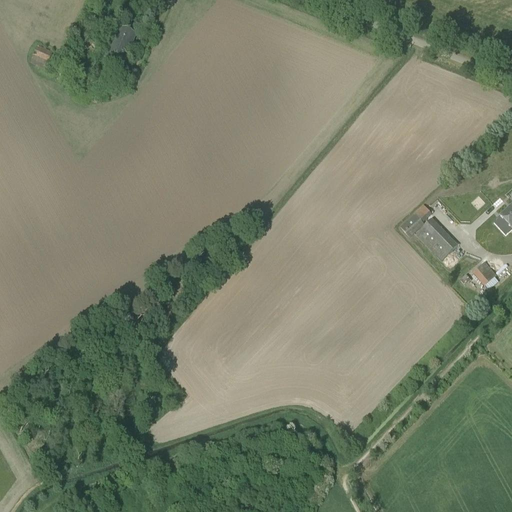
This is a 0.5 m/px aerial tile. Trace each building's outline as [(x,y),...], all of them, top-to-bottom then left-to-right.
[(130,49),(135,36),(119,29),(113,43),(111,42),(105,58),(125,66),(132,50),(130,49)] [(44,71),(52,54),(37,47),(29,65),(44,71)] [(69,81),(77,65),(66,60),(58,76),(69,81)] [(409,239),(424,226),(423,224),(432,216),(423,206),(414,214),(415,216),(400,229),(409,239)] [(511,228),(511,206),(501,216),(511,228)] [(441,263),(458,247),(432,220),(415,237),(441,263)] [(484,288),(496,277),(485,264),(472,274),(484,288)]
